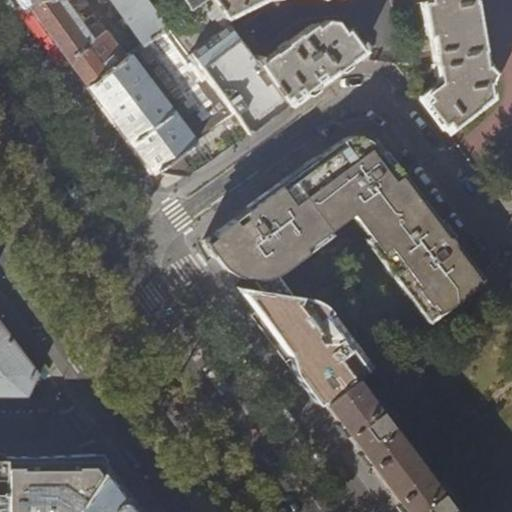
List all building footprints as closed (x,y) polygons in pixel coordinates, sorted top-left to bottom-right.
[(22,0),(25,3),(43,0),(179,0),(186,12),(203,0),(22,0)] [(125,57),(107,35),(108,34),(93,14),(83,21),(83,24),(80,25),(72,14),(85,5),(81,0),(43,0),(25,3),(68,61),(72,66),(87,86),(125,57)] [(186,12),(179,0),(108,0),(142,45),(167,26),(186,12)] [(485,66),(474,0),(211,0),(215,5),(224,18),(260,0),(426,0),(427,1),(421,2),(427,36),(429,36),(435,69),(437,82),(419,96),(432,114),(445,131),(490,98),(488,84),(489,83),(490,74),(486,66),(485,66)] [(241,42),(224,18),(215,5),(174,36),(232,115),(246,135),(258,126),(287,105),(252,58),(241,42)] [(367,58),(368,49),(364,44),(355,44),(346,31),(342,34),(334,23),(325,22),(315,29),(312,25),(288,41),(261,60),(257,55),(252,58),(287,105),(352,58),(363,60),(367,58)] [(174,36),(167,26),(142,45),(125,57),(87,86),(108,115),(152,173),(157,173),(232,115),(174,36)] [(302,246),(350,213),(369,238),(365,240),(427,322),(483,280),(441,225),(393,162),(387,166),(376,151),(368,142),(365,140),(360,138),(351,137),(344,137),(256,201),(201,240),(217,261),(229,277),(236,287),(249,304),(257,316),(296,369),(309,385),(321,401),(353,377),(369,365),(329,312),(318,302),(313,299),(306,297),(287,294),(272,274),(305,250),(302,246)] [(37,373),(0,323),(0,395),(26,396),(37,373)] [(453,511),(353,377),(321,401),(340,427),(341,428),(363,458),(402,511),(453,511)] [(29,456),(3,456),(3,511),(73,511),(105,465),(98,456),(29,456)] [(139,511),(114,478),(105,465),(73,511),(139,511)]
